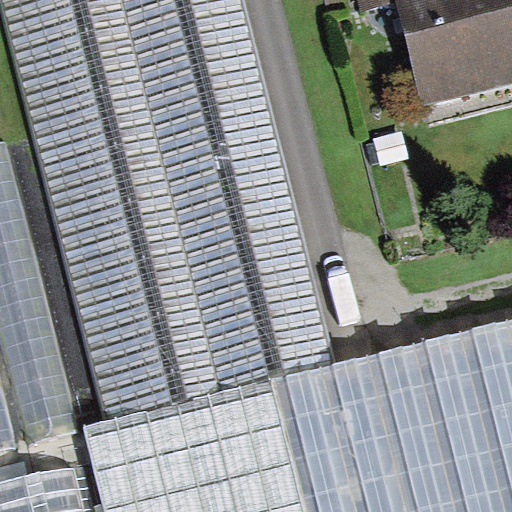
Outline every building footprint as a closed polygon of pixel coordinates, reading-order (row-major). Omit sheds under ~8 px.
[(320,367),(233,0),(0,0),(0,100),(77,425),(320,367)] [(511,81),(511,0),(345,0),(348,10),(379,2),(404,108),(511,81)] [(0,452),(52,440),(0,236),(0,452)] [(511,511),(511,320),(72,435),(92,511),(511,511)] [(70,511),(60,472),(0,487),(0,511),(70,511)]
